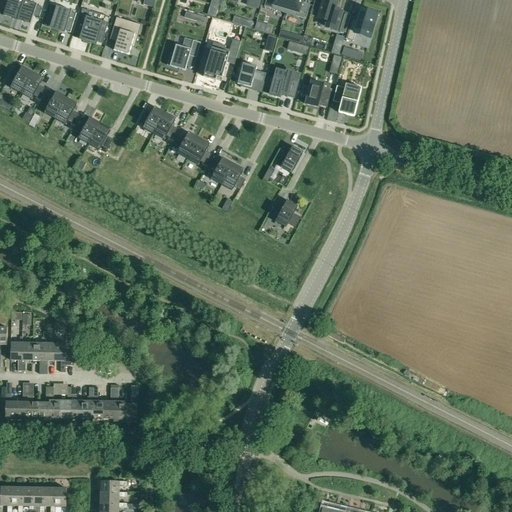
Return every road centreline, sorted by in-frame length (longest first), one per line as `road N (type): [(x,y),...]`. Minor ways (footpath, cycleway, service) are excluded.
road 1 (unclassified): [(237,511),(265,386),(358,200),(373,148)]
road 2 (residential): [(0,39),(373,148)]
road 3 (residential): [(373,148),(405,1)]
road 4 (unclassified): [(511,189),(373,148)]
road 5 (residential): [(0,378),(133,381)]
